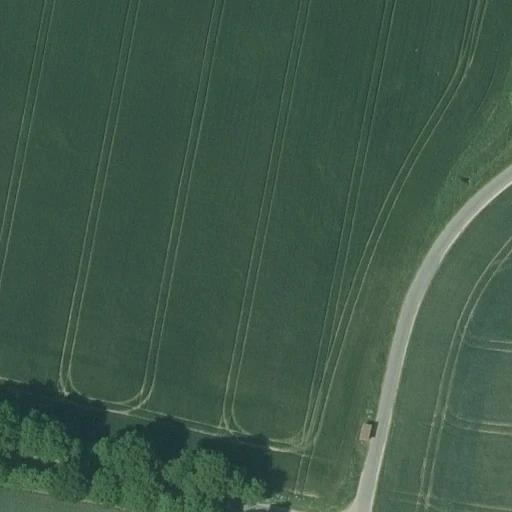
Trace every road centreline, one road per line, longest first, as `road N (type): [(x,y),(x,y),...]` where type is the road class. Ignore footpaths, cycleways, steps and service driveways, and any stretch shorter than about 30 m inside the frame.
road 1 (unclassified): [(511,173),(448,235),(425,271),(397,346),(363,511)]
road 2 (unclassified): [(260,511),(0,455)]
